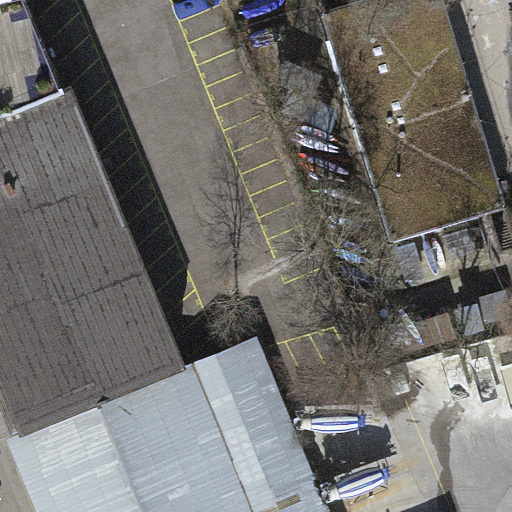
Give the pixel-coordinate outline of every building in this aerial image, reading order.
[(0,0),(0,357),(29,427),(176,367),(30,0),(0,0)] [(479,214),(414,0),(357,0),(322,11),(392,240),(479,214)] [(414,0),(479,214),(507,205),(445,0),(414,0)] [(187,368),(244,508),(306,481),(273,397),(251,343),(227,352),(191,367),(187,368)] [(235,511),(176,367),(29,427),(24,429),(58,511),(235,511)] [(318,511),(306,481),(244,508),(245,511),(318,511)]
